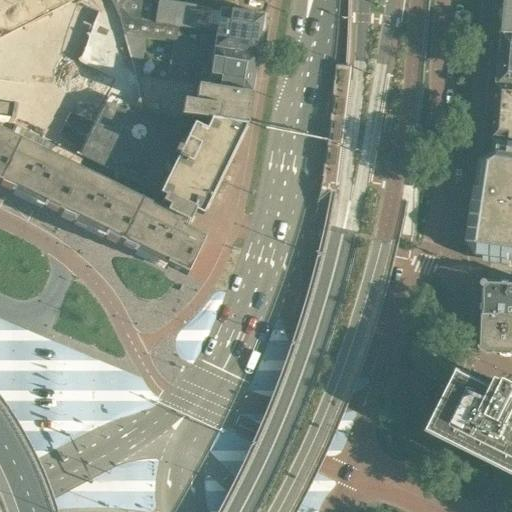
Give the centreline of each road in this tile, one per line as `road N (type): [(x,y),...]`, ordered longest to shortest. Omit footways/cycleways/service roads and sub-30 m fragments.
road 1 (residential): [(392,348),(442,191),(444,0)]
road 2 (residential): [(274,226),(279,295),(303,346),(341,368),(392,348)]
road 3 (primary): [(242,326),(181,398),(111,453)]
road 4 (primary): [(242,326),(234,376),(186,452)]
road 5 (primary): [(304,91),(274,226)]
road 6 (residential): [(348,475),(392,348)]
road 7 (primary): [(111,453),(0,510)]
